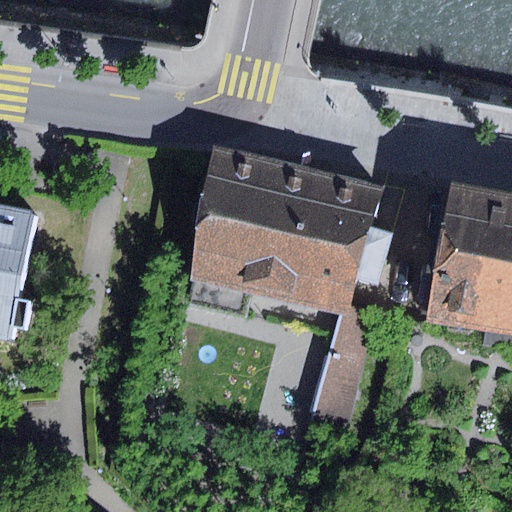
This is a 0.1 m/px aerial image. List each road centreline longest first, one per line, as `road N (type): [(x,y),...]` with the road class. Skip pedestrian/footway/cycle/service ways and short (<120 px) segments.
road 1 (residential): [(511,172),(210,117)]
road 2 (secondary): [(0,91),(210,117)]
road 3 (secondary): [(210,117),(244,92),(270,0)]
